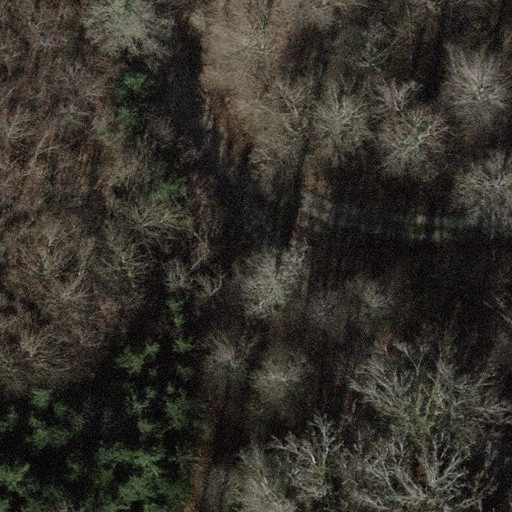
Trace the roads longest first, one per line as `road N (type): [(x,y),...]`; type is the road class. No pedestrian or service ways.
road 1 (track): [(164,0),(220,157),(309,317),(511,477)]
road 2 (track): [(511,237),(311,212),(220,157)]
